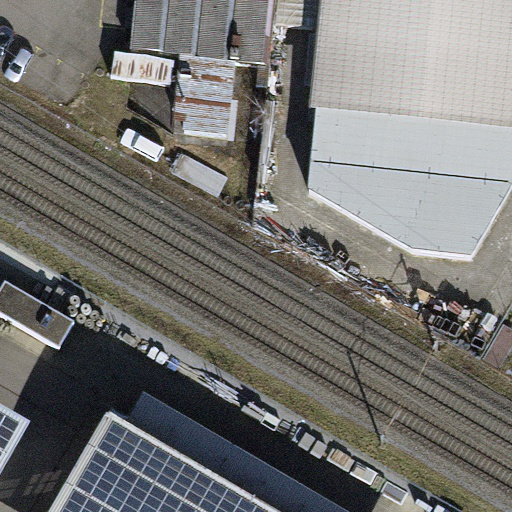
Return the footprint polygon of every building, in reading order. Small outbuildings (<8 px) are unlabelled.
[(135,0),(129,62),(270,77),(275,33),(277,0),(135,0)] [(329,0),(277,0),(275,33),(326,37),(329,0)] [(511,0),(329,0),(326,37),(317,123),(326,124),(318,200),(419,258),(479,264),(511,197),(511,0)] [(70,324),(4,286),(0,293),(0,312),(58,346),(70,324)] [(106,422),(53,511),(342,511),(137,392),(116,428),(106,422)] [(0,456),(10,440),(0,434),(0,456)]
